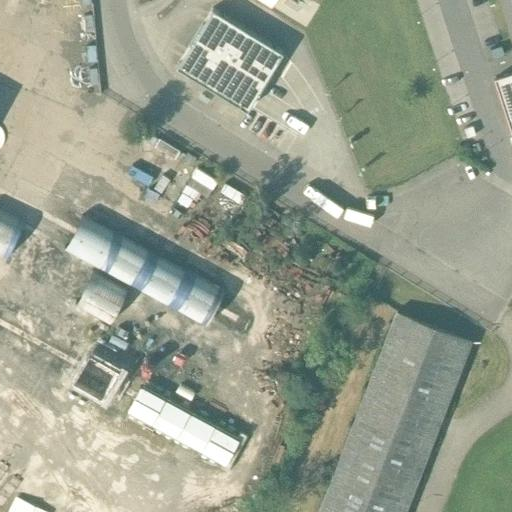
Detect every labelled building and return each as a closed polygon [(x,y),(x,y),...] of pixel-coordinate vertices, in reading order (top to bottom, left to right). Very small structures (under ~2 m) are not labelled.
[(283,50),(213,7),(177,65),(247,108),(283,50)] [(511,71),(494,77),(511,130),(511,71)] [(218,283),(200,315),(235,335),(253,303),(218,283)] [(142,288),(128,323),(165,338),(179,302),(142,288)] [(397,309),(318,511),(404,511),(472,338),(397,309)] [(235,420),(88,356),(73,390),(220,454),(235,420)]
